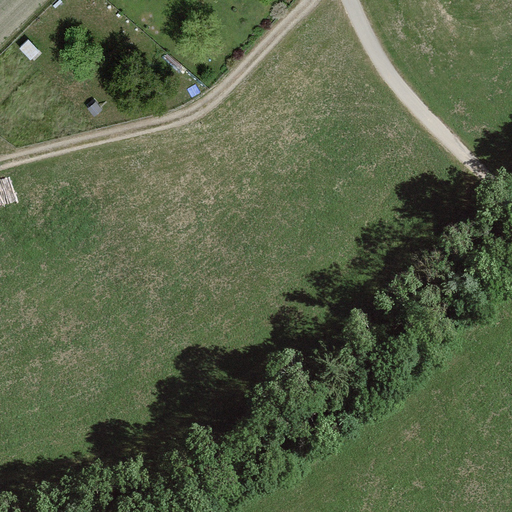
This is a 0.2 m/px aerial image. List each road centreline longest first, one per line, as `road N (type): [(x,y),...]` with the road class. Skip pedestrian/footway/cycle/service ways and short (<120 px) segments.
road 1 (track): [(324,0),(293,16),(206,117),(0,166)]
road 2 (unclassified): [(350,0),(403,88),(511,195)]
